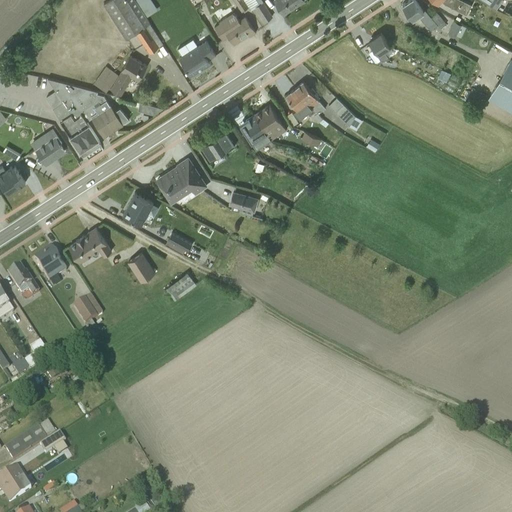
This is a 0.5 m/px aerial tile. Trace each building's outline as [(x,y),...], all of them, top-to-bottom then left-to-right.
[(135,34),(149,24),(133,0),(110,0),(104,5),(126,40),(135,34)] [(135,0),(147,17),(157,11),(150,0),(135,0)] [(233,0),(241,12),(248,7),(243,0),(233,0)] [(243,0),(248,7),(250,11),(254,8),(264,23),(273,17),(263,2),(261,0),(243,0)] [(273,0),(283,15),(304,1),(303,0),(273,0)] [(424,10),(423,12),(415,0),(408,0),(402,4),(412,20),(417,17),(430,32),(435,28),(438,32),(446,25),(436,12),(430,17),(424,10)] [(459,0),(432,0),(438,6),(441,2),(444,5),(466,16),(471,6),(459,0)] [(478,0),(496,11),(503,1),(500,0),(478,0)] [(249,37),(255,33),(244,17),(238,20),(233,13),(219,22),(219,23),(214,27),(223,41),(228,37),(233,45),(248,35),(249,37)] [(447,32),(454,36),(460,25),(454,21),(447,32)] [(163,44),(149,24),(135,34),(149,54),(163,44)] [(384,35),(371,44),(379,56),(392,46),(384,35)] [(215,55),(206,41),(179,58),(190,76),(210,63),(208,60),(215,55)] [(20,62),(25,65),(39,46),(34,42),(20,62)] [(138,81),(147,66),(130,56),(121,71),(110,89),(121,96),(132,78),(138,81)] [(511,61),(510,60),(487,101),(511,115),(511,61)] [(118,76),(106,67),(93,85),(106,94),(118,76)] [(80,152),(98,140),(87,121),(62,83),(47,79),(55,91),(46,97),(53,109),(52,109),(60,121),(80,152)] [(318,99),(320,98),(312,89),(310,90),(303,81),(294,88),(318,115),(325,108),(318,99)] [(104,137),(122,125),(103,96),(97,94),(97,92),(62,83),(87,121),(91,118),(104,137)] [(458,99),(480,110),(487,98),(472,90),(473,89),(465,85),(458,99)] [(318,115),(294,88),(286,95),(296,108),(293,111),(300,118),(307,113),(309,116),(310,115),(318,124),(318,123),(325,128),(328,124),(322,119),(318,115)] [(362,121),(355,117),(336,98),(329,106),(349,127),(356,131),(358,128),(360,129),(362,126),(360,125),(362,121)] [(137,111),(153,116),(163,109),(139,103),(137,111)] [(279,135),(287,130),(270,105),(255,114),(272,140),(275,141),(279,139),(279,135)] [(255,114),(239,124),(245,133),(257,150),(272,140),(255,114)] [(46,163),(64,151),(60,144),(62,143),(57,136),(52,128),(32,142),(46,163)] [(301,139),(317,147),(321,140),(304,132),(301,139)] [(209,163),(235,147),(226,133),(201,150),(209,163)] [(366,148),(374,153),(379,146),(371,141),(366,148)] [(17,158),(20,153),(5,145),(2,150),(17,158)] [(206,188),(188,158),(177,165),(178,167),(157,180),(171,202),(192,189),(195,195),(206,188)] [(255,172),(261,174),(264,166),(257,164),(255,172)] [(15,189),(25,183),(14,166),(12,168),(11,166),(4,170),(2,166),(0,167),(0,183),(6,193),(14,187),(15,189)] [(258,199),(233,191),(228,206),(232,207),(231,211),(251,217),(252,213),(253,213),(258,199)] [(123,213),(141,224),(147,213),(153,216),(158,207),(152,204),(153,203),(134,193),(123,213)] [(111,251),(96,227),(87,233),(88,234),(84,237),(83,235),(76,240),(77,241),(69,246),(80,263),(93,255),(94,256),(95,256),(96,257),(98,256),(99,256),(99,255),(100,255),(100,254),(100,252),(100,251),(99,250),(100,250),(104,256),(111,251)] [(165,245),(183,254),(185,249),(188,251),(192,244),(171,233),(165,245)] [(49,282),(67,270),(52,247),(34,258),(49,282)] [(141,282),(154,273),(142,253),(128,262),(141,282)] [(32,297),(39,292),(26,272),(25,273),(20,267),(9,274),(21,294),(29,290),(32,297)] [(197,284),(189,273),(167,288),(175,300),(197,284)] [(0,320),(14,312),(0,290),(0,320)] [(42,295),(28,303),(37,317),(51,309),(42,295)] [(91,321),(103,313),(90,295),(85,298),(73,306),(85,325),(89,330),(94,326),(91,321)] [(24,361),(29,369),(31,371),(51,358),(40,342),(30,348),(34,354),(24,361)] [(77,376),(85,371),(73,351),(63,357),(66,361),(67,361),(77,376)] [(5,370),(9,367),(0,353),(0,367),(9,381),(11,379),(5,370)] [(18,375),(29,369),(24,361),(13,368),(18,375)] [(44,375),(41,370),(24,379),(22,387),(26,394),(33,396),(36,394),(38,387),(34,381),(44,375)] [(7,421),(15,417),(10,409),(2,414),(7,421)] [(13,460),(55,433),(48,421),(39,426),(38,426),(5,447),(13,460)] [(25,478),(18,466),(0,477),(0,489),(1,489),(10,502),(31,488),(25,479),(25,478)] [(46,486),(57,479),(52,472),(42,479),(46,486)] [(45,493),(56,487),(54,483),(43,490),(45,493)] [(146,505),(145,503),(130,511),(146,511),(156,505),(153,501),(146,505)] [(80,511),(77,509),(78,508),(73,502),(59,511),(80,511)]
